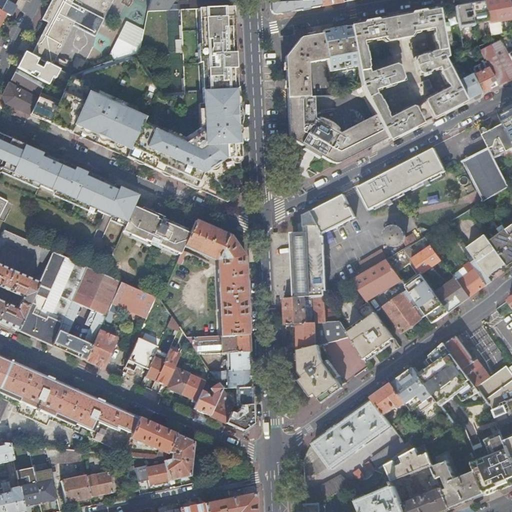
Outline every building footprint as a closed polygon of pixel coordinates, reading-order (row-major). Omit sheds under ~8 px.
[(0,0),(0,11),(5,14),(10,17),(12,11),(15,6),(2,0),(0,0)] [(52,0),(41,22),(47,25),(35,49),(57,61),(77,22),(75,21),(82,8),(106,20),(116,0),(52,0)] [(150,0),(151,0),(147,12),(164,12),(171,0),(150,0)] [(187,0),(188,10),(215,9),(230,8),(232,8),(231,0),(187,0)] [(489,24),(511,20),(508,0),(496,0),(485,2),(489,24)] [(320,8),(319,2),(300,3),(270,5),(270,11),(276,16),(299,11),(310,9),(320,8)] [(489,24),(485,2),(472,5),(456,8),(460,32),(475,29),(474,27),(489,24)] [(180,11),(183,54),(191,53),(235,52),(234,31),(232,8),(230,8),(215,9),(188,10),(184,11),(180,11)] [(368,100),(375,116),(387,139),(389,142),(430,121),(465,103),(455,83),(444,60),(447,58),(438,11),(395,19),(350,28),(357,68),(361,87),(368,100)] [(125,20),(109,56),(124,62),(129,52),(136,55),(146,30),(125,20)] [(329,73),(357,68),(350,28),(337,30),(321,33),(322,36),(327,61),(329,73)] [(308,64),(327,61),(322,36),(301,39),(285,58),(286,65),(286,79),(287,100),(309,98),(308,64)] [(511,37),(502,42),(511,62),(511,37)] [(509,80),(511,78),(511,62),(502,42),(479,53),(484,63),(495,84),(496,87),(509,80)] [(191,53),(183,54),(185,93),(236,90),(236,71),(235,52),(191,53)] [(71,77),(25,53),(21,60),(17,69),(29,75),(30,73),(33,75),(34,73),(38,75),(36,79),(45,84),(49,86),(52,79),(55,80),(52,87),(63,94),(71,77)] [(487,88),(495,84),(484,63),(469,71),(471,75),(480,95),(488,91),(487,88)] [(29,75),(17,69),(2,97),(5,105),(17,110),(29,116),(40,94),(42,91),(45,84),(36,79),(29,75)] [(480,95),(471,75),(455,83),(465,103),(474,98),(480,95)] [(93,88),(71,77),(63,94),(61,99),(59,103),(49,124),(71,134),(84,140),(99,145),(107,149),(165,176),(227,203),(234,198),(241,193),(238,132),(237,100),(236,90),(185,93),(197,130),(182,140),(148,123),(151,116),(93,88)] [(347,92),(368,100),(361,87),(347,92)] [(40,94),(29,116),(34,118),(49,124),(59,103),(40,94)] [(313,98),(309,98),(287,100),(290,136),(290,138),(291,139),(291,140),(292,141),(294,142),(333,164),(334,164),(336,164),(338,164),(339,164),(342,163),(387,139),(375,116),(340,134),(338,132),(338,131),(338,130),(336,128),(334,126),(331,124),(329,122),(326,121),(321,119),(319,119),(318,119),(316,121),(314,119),(313,98)] [(505,124),(511,136),(511,135),(511,106),(499,113),(505,124)] [(511,152),(511,151),(511,139),(511,136),(505,124),(482,136),(489,148),(495,160),(501,157),(503,153),(504,153),(506,152),(507,151),(511,152)] [(0,217),(7,202),(0,198),(0,169),(1,169),(126,224),(133,208),(138,197),(49,157),(0,135),(0,217)] [(510,188),(495,160),(489,148),(464,161),(486,203),(486,202),(510,188)] [(445,172),(434,149),(359,188),(370,210),(386,202),(389,206),(393,204),(392,199),(424,183),(427,187),(432,185),(429,180),(445,172)] [(314,298),(325,298),(322,235),(356,218),(345,196),(305,216),(304,235),(293,236),(295,267),(296,299),(306,299),(308,299),(314,298)] [(489,206),(486,202),(486,203),(469,212),(472,216),(489,206)] [(189,235),(156,220),(157,219),(133,208),(126,224),(123,233),(144,242),(145,241),(150,243),(152,239),(160,243),(159,246),(180,255),(182,251),(184,246),(189,235)] [(195,222),(189,235),(184,246),(217,261),(221,337),(249,336),(247,311),(245,257),(238,247),(231,237),(195,222)] [(4,232),(0,239),(0,244),(2,245),(47,265),(52,253),(4,232)] [(507,266),(511,262),(511,238),(507,232),(491,243),(507,266)] [(112,258),(115,250),(107,246),(104,255),(112,258)] [(418,256),(411,247),(404,251),(407,254),(422,275),(442,262),(432,247),(418,256)] [(382,262),(388,257),(381,249),(375,254),(382,262)] [(47,265),(38,285),(17,332),(37,341),(51,347),(58,331),(76,293),(86,269),(86,268),(75,263),(56,306),(50,319),(47,317),(45,320),(39,317),(46,301),(65,258),(52,253),(47,265)] [(422,275),(407,254),(391,266),(402,282),(409,291),(427,316),(433,325),(442,318),(449,313),(435,294),(422,275)] [(75,263),(65,258),(46,301),(56,306),(75,263)] [(391,266),(387,261),(353,281),(367,302),(402,282),(391,266)] [(491,283),(476,261),(470,265),(486,287),(491,283)] [(480,291),(486,287),(470,265),(464,268),(469,275),(457,283),(469,299),(480,291)] [(0,324),(14,330),(17,332),(38,285),(0,267),(0,324)] [(455,280),(457,283),(469,275),(464,268),(453,277),(455,280)] [(112,304),(121,284),(86,269),(76,293),(110,308),(112,304)] [(460,306),(469,299),(457,283),(455,280),(435,294),(449,313),(460,306)] [(155,299),(121,284),(112,304),(119,308),(146,319),(155,299)] [(402,334),(427,316),(409,291),(404,294),(404,295),(384,309),(402,334)] [(325,305),(325,298),(314,298),(316,324),(341,323),(335,314),(326,315),(326,308),(328,308),(328,305),(325,305)] [(306,299),(296,299),(284,300),(284,305),(285,314),(285,325),(298,325),(314,324),(314,320),(308,321),(306,299)] [(119,308),(112,304),(110,308),(108,312),(116,316),(119,309),(119,308)] [(394,343),(396,342),(369,304),(358,312),(365,323),(367,325),(350,337),(351,338),(366,363),(369,360),(394,343)] [(325,345),(351,338),(350,337),(348,334),(341,323),(316,324),(316,347),(320,346),(325,345)] [(367,325),(365,323),(348,334),(350,337),(367,325)] [(14,330),(0,324),(0,327),(12,334),(14,330)] [(99,332),(106,335),(107,334),(108,334),(111,328),(103,324),(99,332)] [(316,347),(316,324),(314,324),(298,325),(298,331),(298,351),(299,351),(316,347)] [(58,331),(51,347),(70,355),(86,362),(94,344),(91,343),(90,345),(81,342),(58,331)] [(94,344),(86,362),(103,370),(116,339),(106,335),(99,332),(97,338),(94,344)] [(85,333),(81,342),(90,345),(91,343),(94,344),(97,338),(85,333)] [(249,336),(221,337),(187,339),(191,344),(198,356),(215,355),(226,354),(249,353),(249,347),(249,341),(249,336)] [(158,347),(137,338),(124,367),(133,371),(136,365),(148,370),(153,358),(155,354),(158,347)] [(446,346),(477,388),(490,379),(477,360),(475,362),(473,360),(477,357),(475,355),(471,358),(457,338),(446,346)] [(396,345),(394,343),(369,360),(370,363),(396,345)] [(435,352),(436,353),(441,350),(445,346),(446,346),(444,344),(435,352)] [(324,360),(320,346),(316,347),(299,351),(303,372),(307,378),(302,381),(307,389),(312,397),(317,395),(321,402),(333,394),(343,387),(337,378),(341,375),(330,360),(326,363),(324,360)] [(481,393),(477,388),(446,346),(445,346),(447,350),(443,353),(441,350),(436,353),(430,358),(435,364),(437,367),(432,371),(451,396),(452,396),(456,393),(458,396),(463,402),(469,398),(474,395),(472,391),(476,388),(479,393),(481,393)] [(167,354),(165,358),(164,362),(155,382),(165,386),(174,367),(178,358),(178,357),(168,352),(167,354)] [(250,360),(249,353),(226,354),(227,361),(227,371),(250,370),(250,360)] [(165,358),(155,354),(153,358),(164,362),(165,358)] [(164,362),(153,358),(148,370),(144,377),(155,382),(164,362)] [(0,385),(10,364),(0,359),(0,385)] [(10,364),(0,385),(0,443),(1,444),(4,436),(0,434),(0,418),(7,402),(19,407),(17,413),(46,426),(48,420),(119,452),(117,456),(123,456),(131,438),(138,421),(121,413),(102,405),(103,402),(97,400),(96,402),(52,383),(53,380),(47,377),(46,380),(10,364)] [(419,376),(421,379),(425,384),(429,389),(432,394),(434,397),(442,408),(448,403),(454,399),(458,396),(456,393),(452,396),(451,396),(432,371),(437,367),(435,364),(431,367),(424,372),(419,376)] [(491,404),(502,400),(499,392),(511,382),(511,374),(506,367),(490,379),(477,388),(481,393),(490,406),(491,404)] [(419,376),(414,369),(409,373),(415,380),(410,383),(405,376),(392,385),(407,404),(410,409),(412,413),(418,408),(428,401),(434,397),(432,394),(429,389),(425,384),(421,379),(419,376)] [(168,389),(181,395),(189,375),(176,370),(168,389)] [(251,378),(250,370),(227,371),(224,371),(210,372),(214,378),(215,380),(227,379),(227,389),(236,389),(251,388),(251,378)] [(415,380),(409,373),(405,376),(410,383),(415,380)] [(189,375),(181,395),(197,402),(203,387),(206,380),(204,380),(203,381),(189,375)] [(511,382),(499,392),(502,400),(511,395),(511,382)] [(197,402),(194,410),(200,413),(209,417),(222,390),(218,384),(210,389),(212,394),(210,398),(209,398),(207,394),(206,393),(207,390),(203,387),(197,402)] [(372,399),(374,402),(385,416),(398,407),(400,409),(407,404),(392,385),(372,399)] [(251,396),(251,388),(236,389),(236,394),(234,394),(234,397),(227,397),(233,406),(240,406),(252,406),(252,401),(251,396)] [(474,395),(469,398),(470,399),(479,393),(476,388),(472,391),(474,395)] [(222,390),(209,417),(217,420),(226,424),(230,413),(233,406),(227,397),(222,390)] [(511,395),(502,400),(504,404),(505,406),(511,403),(511,395)] [(511,403),(505,406),(504,404),(502,400),(491,404),(490,406),(501,433),(504,438),(511,458),(511,403)] [(428,401),(418,408),(422,413),(432,406),(428,401)] [(314,446),(329,468),(332,471),(393,427),(385,416),(374,402),(313,445),(314,446)] [(252,409),(252,406),(240,406),(240,409),(239,409),(239,412),(235,415),(230,413),(226,424),(242,431),(250,426),(253,424),(252,413),(252,409)] [(138,421),(131,438),(160,451),(158,456),(156,460),(164,460),(176,435),(158,427),(139,418),(138,421)] [(194,443),(176,435),(164,460),(165,465),(169,482),(190,477),(194,443)] [(511,485),(511,484),(511,458),(504,438),(498,440),(497,437),(494,438),(486,442),(492,458),(487,460),(498,487),(500,487),(501,489),(511,485)] [(407,447),(403,441),(373,462),(379,471),(387,473),(389,471),(387,467),(395,462),(399,460),(411,454),(407,447)] [(0,463),(13,461),(9,445),(3,444),(4,446),(0,446),(0,463)] [(412,444),(407,447),(411,454),(417,451),(412,444)] [(329,468),(314,446),(310,448),(303,461),(304,475),(316,475),(329,468)] [(46,448),(49,464),(55,462),(56,463),(62,462),(62,464),(69,462),(69,463),(75,462),(76,463),(83,461),(81,452),(46,448)] [(387,467),(389,471),(394,482),(433,466),(428,454),(420,457),(417,450),(417,451),(411,454),(399,460),(401,466),(397,467),(395,462),(387,467)] [(90,470),(87,453),(81,452),(83,461),(84,470),(86,477),(90,476),(89,471),(90,470)] [(451,510),(487,495),(477,472),(457,481),(447,456),(436,461),(439,466),(434,468),(437,476),(441,484),(442,488),(447,486),(449,490),(444,492),(451,510)] [(478,473),(487,495),(490,494),(501,489),(500,487),(498,487),(487,460),(477,463),(473,464),(476,472),(478,471),(479,472),(478,473)] [(169,482),(165,465),(146,469),(150,486),(169,482)] [(139,488),(134,466),(127,468),(129,476),(128,477),(131,489),(139,488)] [(90,498),(86,477),(84,470),(81,471),(82,477),(75,478),(75,481),(72,482),(71,479),(60,482),(65,504),(90,498)] [(487,495),(478,473),(479,472),(478,471),(476,472),(477,472),(487,495)] [(107,473),(90,476),(86,477),(90,498),(112,494),(107,473)] [(441,484),(437,476),(430,479),(434,487),(441,484)] [(17,482),(18,487),(36,484),(35,481),(35,479),(17,482)] [(325,502),(350,488),(351,487),(344,481),(340,483),(339,479),(332,483),(332,482),(325,486),(325,485),(319,489),(319,488),(313,491),(305,492),(306,506),(319,505),(325,502)] [(39,502),(40,502),(53,499),(50,481),(41,482),(41,480),(35,481),(36,484),(39,502)] [(0,511),(23,511),(22,505),(18,487),(10,488),(9,482),(1,484),(2,494),(0,494),(0,511)] [(18,487),(22,505),(39,502),(36,484),(18,487)] [(405,511),(403,506),(401,501),(398,492),(394,484),(392,485),(394,489),(357,504),(358,507),(360,511),(405,511)] [(404,489),(398,492),(401,501),(407,498),(404,489)] [(446,511),(451,510),(444,492),(443,489),(423,497),(420,499),(403,506),(405,511),(446,511)] [(257,511),(257,507),(256,493),(205,504),(206,511),(257,511)]
